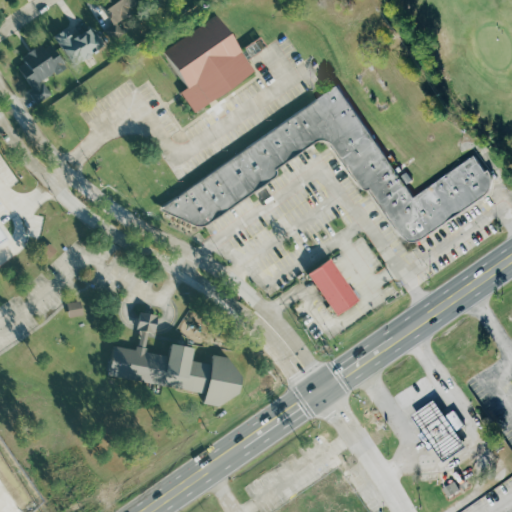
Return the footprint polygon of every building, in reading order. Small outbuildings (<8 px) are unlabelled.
[(111,24),(102,30),(109,41),(122,33),(114,22),(138,7),(133,0),(104,0),(98,4),(111,24)] [(212,14),(251,71),(193,112),(178,91),(186,85),(161,49),(212,14)] [(103,47),(92,27),(62,44),(73,63),(103,47)] [(50,45),(42,50),(40,45),(14,62),(39,102),(50,95),(40,80),(63,66),(50,45)] [(337,82),(156,210),(198,227),(276,173),(272,168),(317,137),(330,140),(361,189),(366,185),(399,236),(408,242),(418,240),(483,197),(490,187),(488,172),(473,152),(416,193),(337,82)] [(0,266),(4,264),(0,257),(0,253),(3,252),(8,260),(19,253),(0,223),(0,266)] [(50,259),(58,251),(51,242),(42,250),(50,259)] [(326,258),(354,298),(333,312),(306,272),(326,258)] [(69,303),(71,318),(85,316),(83,301),(69,303)] [(227,357),(235,372),(232,389),(219,407),(200,403),(202,392),(111,372),(116,349),(168,360),(172,345),(188,349),(185,361),(209,366),(211,354),(227,357)] [(442,462),(466,447),(456,431),(463,426),(454,411),(445,416),(435,400),(413,414),(442,462)] [(349,511),(349,490),(298,490),(298,511),(382,511),(349,511)]
